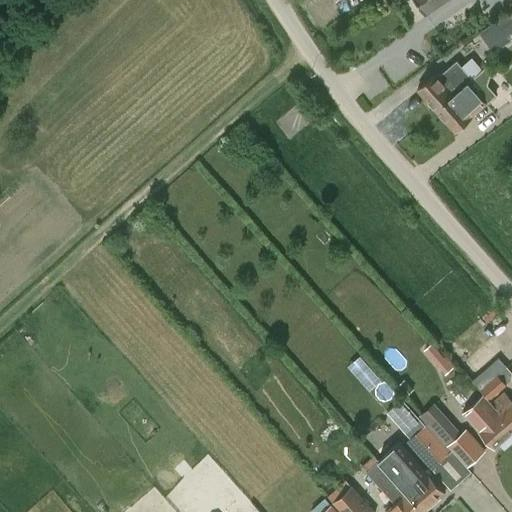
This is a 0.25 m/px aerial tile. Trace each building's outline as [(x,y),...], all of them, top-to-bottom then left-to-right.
[(413,0),(424,15),(446,0),(413,0)] [(511,9),(479,32),(493,52),(511,38),(511,9)] [(416,90),(435,111),(467,82),(482,68),(471,56),(462,65),(456,59),(438,76),(435,73),(416,90)] [(476,92),(467,82),(435,111),(454,132),(486,103),(496,94),(486,83),(476,92)] [(445,357),(437,364),(445,373),(454,365),(446,356),(445,357)] [(471,380),(483,393),(483,392),(490,400),(507,384),(498,374),(507,367),(498,357),(471,380)] [(413,389),(404,379),(397,385),(406,395),(413,389)] [(483,393),(511,426),(511,398),(511,399),(504,391),(492,402),(490,400),(483,392),(483,393)] [(494,450),(511,433),(511,426),(483,393),(461,412),(494,450)] [(401,399),(387,411),(397,422),(411,410),(401,399)] [(409,439),(433,466),(449,452),(425,425),(409,439)] [(466,427),(446,445),(466,468),(485,450),(466,427)] [(423,511),(444,492),(399,442),(380,460),(423,511)] [(385,511),(421,511),(423,511),(380,460),(365,471),(394,503),(385,511)] [(327,496),(340,511),(374,511),(346,479),(327,496)] [(337,511),(325,497),(310,510),(311,511),(337,511)]
